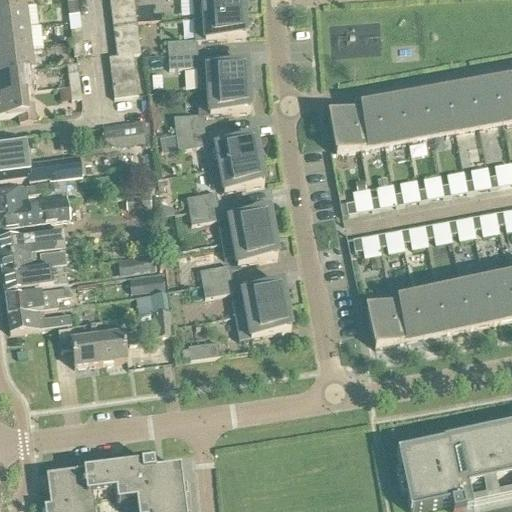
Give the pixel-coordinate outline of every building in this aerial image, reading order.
[(0,0),(0,14),(13,13),(13,12),(11,0),(0,0)] [(243,21),(241,0),(193,0),(193,1),(191,1),(193,24),(203,23),(243,21)] [(108,7),(110,21),(134,18),(132,4),(108,7)] [(66,7),(67,20),(78,19),(76,5),(66,7)] [(0,36),(28,33),(25,11),(13,12),(13,13),(0,14),(0,36)] [(110,21),(112,34),(136,31),(134,18),(110,21)] [(245,46),(243,21),(203,23),(193,24),(194,47),(196,47),(196,49),(204,48),(245,46)] [(112,34),(114,48),(138,45),(136,31),(112,34)] [(0,36),(0,58),(30,55),(28,33),(0,36)] [(80,34),(69,36),(71,49),(81,48),(80,34)] [(114,48),(116,62),(132,60),(132,61),(140,60),(138,45),(114,48)] [(166,49),(167,63),(197,61),(196,49),(196,47),(194,47),(166,49)] [(71,49),(73,63),(83,62),(81,48),(71,49)] [(0,58),(0,79),(21,77),(33,76),(30,55),(0,58)] [(108,63),(109,77),(133,74),(132,61),(132,60),(116,62),(108,63)] [(197,61),(167,63),(168,76),(198,75),(197,61)] [(206,72),(207,97),(248,95),(246,70),(206,72)] [(109,77),(111,91),(135,88),(133,74),(109,77)] [(0,101),(24,98),(21,77),(0,79),(0,101)] [(77,78),(67,79),(69,93),(79,91),(77,78)] [(135,88),(111,91),(113,105),(137,102),(135,88)] [(511,88),(494,92),(502,132),(511,129),(511,88)] [(69,93),(71,107),(81,105),(79,91),(69,93)] [(494,92),(471,96),(478,136),(502,132),(494,92)] [(248,95),(207,97),(209,122),(249,120),(248,95)] [(471,96),(447,100),(454,140),(478,136),(471,96)] [(24,98),(0,101),(0,123),(18,121),(19,128),(34,127),(32,109),(25,110),(24,98)] [(447,100),(423,105),(431,145),(454,140),(447,100)] [(423,105),(400,109),(407,149),(431,145),(423,105)] [(400,109),(376,113),(383,153),(407,149),(400,109)] [(376,113),(353,118),(360,158),(383,153),(376,113)] [(353,118),(328,122),(335,162),(360,158),(353,118)] [(173,124),(175,141),(204,138),(203,122),(173,124)] [(139,130),(115,133),(118,150),(142,147),(141,145),(149,143),(147,129),(139,130)] [(204,138),(175,141),(177,158),(204,153),(206,153),(206,152),(204,138)] [(0,148),(0,188),(27,185),(28,189),(49,186),(49,189),(81,184),(78,165),(27,171),(25,157),(35,156),(33,144),(0,148)] [(206,153),(204,153),(209,177),(219,175),(258,168),(254,144),(214,151),(206,152),(206,153)] [(219,175),(209,177),(212,192),(221,191),(223,200),(263,193),(258,168),(219,175)] [(496,182),(487,184),(489,196),(498,194),(496,182)] [(385,184),(377,186),(379,193),(387,192),(385,184)] [(472,187),(463,188),(465,200),(475,198),(472,187)] [(65,188),(52,189),(53,199),(66,198),(65,188)] [(0,196),(0,218),(67,210),(66,202),(27,207),(26,203),(53,199),(52,189),(37,191),(37,192),(0,196)] [(153,189),(143,190),(145,202),(149,202),(154,201),(153,189)] [(364,189),(355,190),(357,198),(366,197),(364,189)] [(449,191),(439,193),(441,204),(451,202),(449,191)] [(425,195),(416,197),(418,209),(427,207),(425,195)] [(186,205),(188,219),(218,213),(215,200),(186,205)] [(402,200),(392,201),(394,213),(404,211),(402,200)] [(125,204),(127,218),(151,215),(149,202),(145,202),(125,204)] [(378,204),(369,206),(371,217),(380,215),(378,204)] [(355,208),(345,210),(347,222),(357,220),(355,208)] [(67,210),(0,218),(0,236),(69,228),(67,210)] [(218,213),(188,219),(191,233),(220,227),(218,213)] [(272,241),(267,217),(227,224),(229,233),(218,235),(220,251),(232,248),(272,241)] [(493,220),(495,232),(505,231),(503,219),(493,220)] [(470,225),(472,237),(481,235),(479,223),(470,225)] [(135,229),(136,245),(156,242),(155,227),(135,229)] [(446,229),(448,241),(458,239),(456,227),(446,229)] [(422,233),(425,245),(434,244),(432,232),(422,233)] [(408,236),(399,238),(401,250),(411,248),(408,236)] [(61,237),(0,245),(0,263),(33,259),(63,255),(61,237)] [(385,240),(375,242),(377,254),(387,252),(385,240)] [(276,266),(272,241),(232,248),(220,251),(223,266),(235,264),(236,273),(276,266)] [(137,247),(139,262),(158,260),(157,245),(137,247)] [(352,246),(354,258),(363,257),(361,245),(352,246)] [(0,263),(0,271),(1,280),(45,275),(49,274),(66,272),(64,258),(39,262),(39,267),(35,267),(33,259),(0,263)] [(379,265),(370,266),(371,274),(380,273),(379,265)] [(130,271),(132,281),(159,277),(158,267),(130,271)] [(199,278),(201,292),(231,286),(228,273),(199,278)] [(45,275),(1,280),(4,299),(52,293),(49,274),(45,275)] [(162,282),(142,284),(143,298),(164,296),(162,282)] [(511,307),(507,285),(484,290),(492,330),(511,325),(511,307)] [(231,286),(201,292),(204,305),(233,300),(231,286)] [(285,314),(281,290),(241,297),(242,306),(232,308),(234,324),(285,314)] [(484,290),(460,296),(469,335),(492,330),(484,290)] [(4,304),(7,322),(41,318),(55,316),(54,306),(69,304),(68,295),(4,304)] [(460,296),(437,301),(445,340),(469,335),(460,296)] [(165,301),(151,304),(153,320),(168,318),(165,301)] [(437,301),(413,306),(422,345),(445,340),(437,301)] [(413,306),(390,311),(398,350),(422,345),(413,306)] [(390,311),(366,316),(374,355),(398,350),(390,311)] [(285,314),(234,324),(238,348),(290,339),(285,314)] [(41,318),(7,322),(9,340),(70,332),(69,322),(42,326),(41,318)] [(153,320),(156,344),(172,343),(169,318),(153,320)] [(100,371),(96,343),(91,344),(74,346),(72,336),(56,338),(59,359),(71,358),(73,375),(100,371)] [(97,343),(96,343),(100,371),(126,368),(124,352),(138,351),(136,338),(97,343)] [(187,354),(189,368),(219,364),(217,350),(187,354)] [(442,450),(396,460),(407,511),(447,511),(450,511),(449,511),(471,511),(468,495),(511,484),(511,432),(442,448),(442,450)] [(153,470),(45,484),(48,511),(93,511),(93,502),(115,499),(116,511),(135,509),(135,511),(183,511),(179,476),(154,479),(153,470)]
